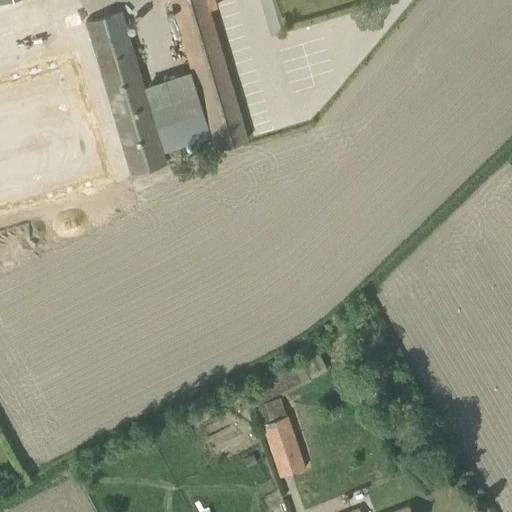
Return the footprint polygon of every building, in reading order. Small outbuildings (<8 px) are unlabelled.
[(172,0),(192,67),(145,82),(156,121),(204,107),(216,148),(247,139),(205,0),(172,0)] [(132,173),(166,163),(121,9),(86,19),(132,173)] [(75,54),(0,76),(0,203),(110,170),(75,54)] [(310,377),(327,369),(319,353),(273,376),(282,394),(311,380),(310,377)] [(303,469),(285,417),(278,397),(257,405),(282,476),(303,469)]
